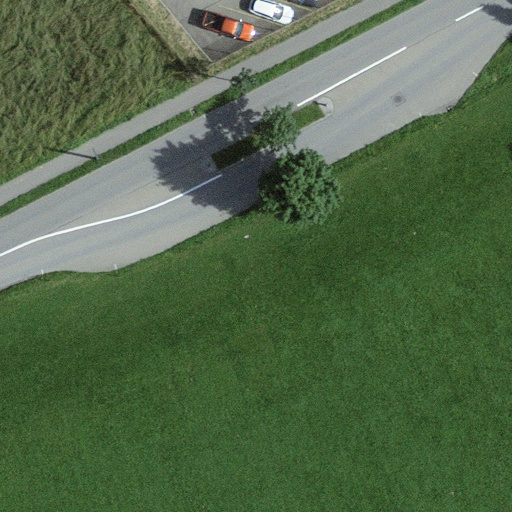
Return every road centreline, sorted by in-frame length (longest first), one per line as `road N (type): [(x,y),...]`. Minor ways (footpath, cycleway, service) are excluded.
road 1 (secondary): [(23,242),(222,191),(385,98),(505,0)]
road 2 (secondary): [(483,0),(358,50),(198,134),(23,242)]
